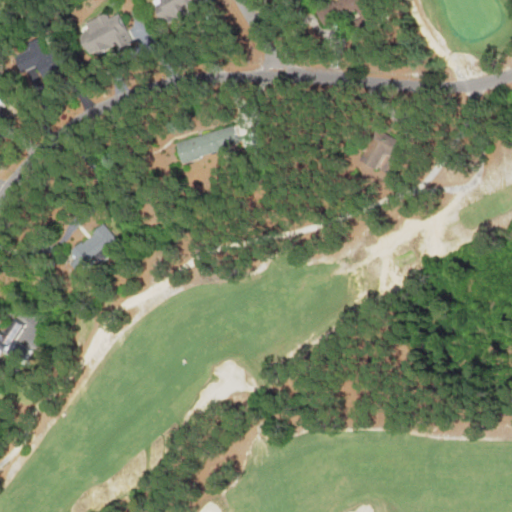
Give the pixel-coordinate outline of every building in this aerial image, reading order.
[(199,14),(194,0),(171,0),(172,0),(163,3),(170,23),(199,14)] [(336,0),(368,0),(376,18),(331,38),(318,8),(336,0)] [(95,46),(130,48),(131,15),(111,14),(111,16),(96,16),(95,46)] [(187,162),(180,142),(237,123),(243,143),(187,162)] [(380,168),(390,148),(376,141),(366,162),(380,168)] [(107,221),(69,255),(87,276),(126,241),(107,221)] [(25,364),(34,349),(6,331),(0,340),(0,363),(7,353),(25,364)]
